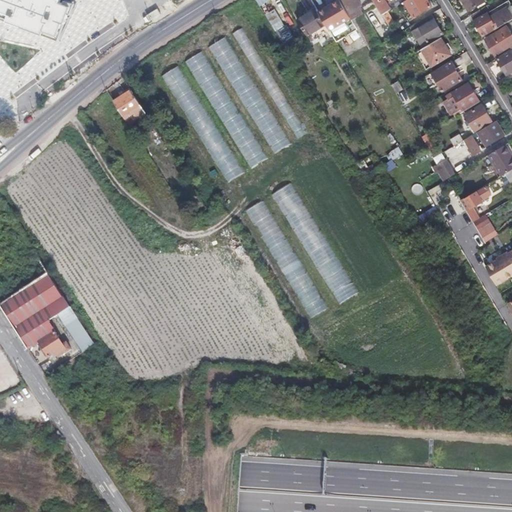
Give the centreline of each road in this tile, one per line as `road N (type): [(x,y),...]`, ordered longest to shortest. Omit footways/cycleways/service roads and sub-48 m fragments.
road 1 (motorway): [(511,491),(0,457)]
road 2 (motorway): [(0,485),(390,511)]
road 3 (track): [(65,103),(119,191),(194,236),(308,150)]
road 4 (primary): [(208,0),(116,61),(0,158)]
road 5 (residential): [(0,316),(127,511)]
road 6 (residential): [(511,115),(442,0)]
